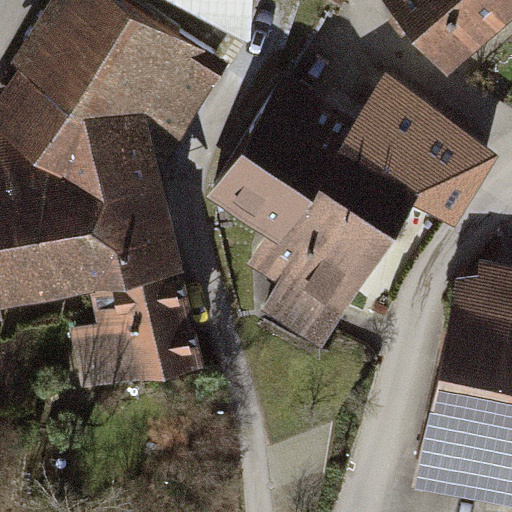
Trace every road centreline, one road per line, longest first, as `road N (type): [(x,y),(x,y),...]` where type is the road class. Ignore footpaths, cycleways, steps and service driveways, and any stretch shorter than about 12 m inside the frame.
road 1 (track): [(247,78),(200,154),(200,217),(249,425),(258,511)]
road 2 (residential): [(511,204),(434,299),(363,511)]
